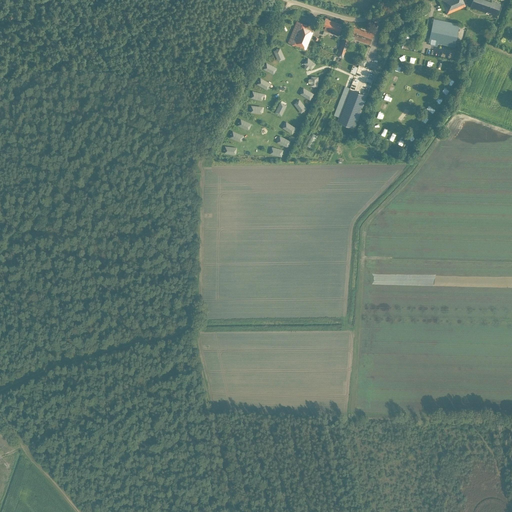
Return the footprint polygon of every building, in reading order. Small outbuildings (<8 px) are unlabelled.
[(440,0),(447,13),(465,6),(463,0),(440,0)] [(472,0),(470,7),(486,12),(487,11),(491,12),(490,14),(496,16),(501,3),(491,0),(472,0)] [(342,25),(325,18),(322,25),(325,26),(324,30),(338,35),(342,25)] [(438,43),(455,47),(455,44),(458,45),(459,42),(456,41),(460,24),(434,18),(429,42),(430,43),(430,45),(437,46),(438,43)] [(288,42),(293,44),(298,46),(306,50),(313,32),(311,31),(311,29),(307,27),(308,25),(296,20),(288,42)] [(349,33),(348,36),(349,37),(370,44),(373,33),(351,26),(348,33),(349,33)] [(338,53),(336,57),(342,58),(343,55),(345,50),(339,48),(338,53)] [(309,57),(303,63),(310,69),(315,64),(309,57)] [(311,100),(315,93),(303,87),(300,94),(311,100)] [(344,102),(337,121),(354,127),(367,94),(359,91),(358,93),(344,88),(340,100),(344,102)] [(299,99),(294,104),(302,113),(307,108),(299,99)]
